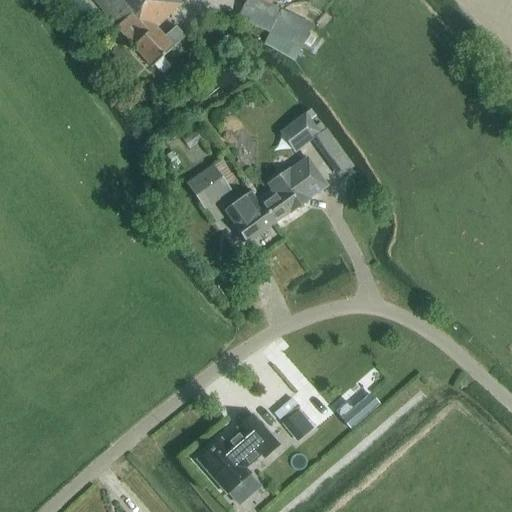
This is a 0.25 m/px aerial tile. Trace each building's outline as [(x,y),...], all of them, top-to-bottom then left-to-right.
[(151,69),(185,38),(175,27),(164,37),(155,28),(182,5),(177,0),(92,0),(116,28),(115,28),(151,69)] [(275,0),(246,0),(238,19),(271,35),(300,49),(312,27),(272,8),(275,0)] [(286,129),(300,149),(319,134),(305,115),(296,122),(286,129)] [(329,135),(326,131),(314,139),(328,160),(340,152),(329,135)] [(179,164),(172,153),(164,158),(171,169),(179,164)] [(271,191),(257,201),(274,225),(310,200),(309,198),(326,187),(307,160),(290,171),(289,170),(267,185),(271,191)] [(228,189),(212,166),(187,183),(191,190),(208,213),(229,198),(225,192),(228,189)] [(274,225),(257,201),(256,202),(250,193),(224,211),(234,225),(233,226),(246,245),(274,225)] [(375,405),(364,394),(335,419),(346,431),(375,405)] [(312,429),(297,411),(281,424),(296,443),(312,429)] [(221,441),(197,461),(226,495),(250,474),(246,470),(261,456),(263,459),(278,446),(253,416),(238,429),(240,432),(225,445),(221,441)]
